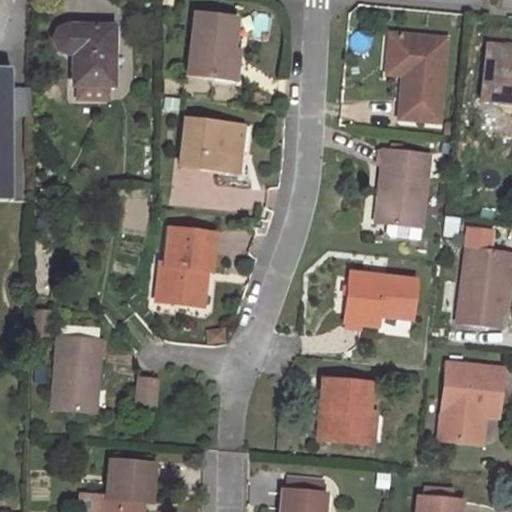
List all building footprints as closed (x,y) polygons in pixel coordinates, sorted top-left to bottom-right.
[(233,22),(193,17),(187,80),(233,85),(239,38),(231,37),(233,22)] [(110,69),(117,69),(117,42),(108,42),(108,29),(68,29),(61,30),(58,33),(54,38),(53,44),(55,51),(59,55),(64,57),(72,57),(72,86),(78,86),(107,87),(110,87),(110,69)] [(117,29),(108,29),(108,42),(117,42),(117,29)] [(446,40),(389,34),(385,76),(402,78),(398,121),(439,125),(446,40)] [(511,104),(511,49),(487,47),(481,101),(511,104)] [(9,72),(0,72),(0,199),(13,199),(9,72)] [(77,100),(107,100),(107,87),(78,86),(77,100)] [(178,169),(229,173),(235,124),(184,120),(178,169)] [(421,228),(430,155),(381,149),(376,195),(387,197),(385,224),(386,224),(420,228),(421,228)] [(373,223),(385,224),(387,197),(376,195),(373,223)] [(420,228),(386,224),(385,232),(389,237),(419,240),(420,228)] [(207,271),(211,239),(166,233),(163,262),(162,268),(157,268),(153,301),(198,306),(201,280),(196,279),(197,270),(202,270),(207,271)] [(468,249),(460,325),(501,329),(503,311),(508,311),(511,281),(504,280),(507,253),(468,249)] [(410,331),(416,280),(347,273),(343,324),(410,331)] [(99,342),(100,331),(60,328),(59,339),(99,342)] [(56,339),(51,411),(90,414),(92,388),(97,388),(101,343),(99,342),(59,339),(56,339)] [(497,417),(502,370),(447,364),(439,439),(482,443),(484,424),(479,423),(480,415),(485,415),(497,417)] [(154,406),(156,376),(136,374),(134,404),(154,406)] [(370,409),(372,382),(326,379),(324,407),(332,408),(329,439),(376,443),(379,410),(370,409)] [(329,439),(332,408),(324,407),(324,408),(321,439),(329,439)] [(151,503),(154,466),(109,463),(106,499),(96,498),(94,511),(141,511),(137,511),(137,502),(151,503)] [(285,478),(285,490),(322,491),(322,479),(285,478)] [(323,511),(324,495),(281,491),(280,511),(323,511)] [(459,511),(461,502),(418,498),(416,511),(459,511)]
